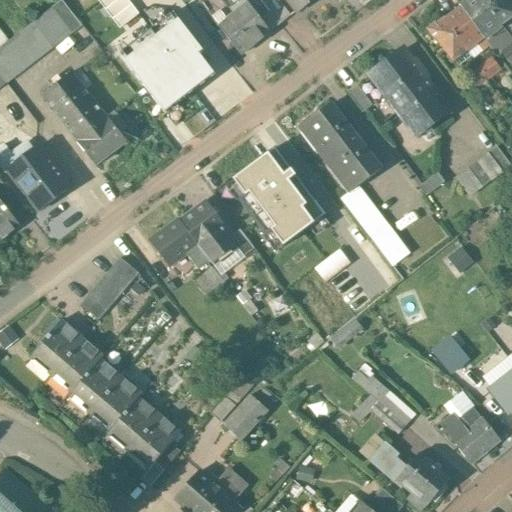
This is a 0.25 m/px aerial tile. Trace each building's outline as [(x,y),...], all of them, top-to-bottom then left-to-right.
[(131,0),(100,0),(120,27),(141,12),(131,0)] [(229,7),(224,0),(200,0),(218,24),(234,12),(229,7)] [(247,0),(238,0),(229,7),(234,12),(218,24),(242,55),(272,32),(271,30),(247,0)] [(261,0),(247,0),(271,30),(280,23),(261,0)] [(291,15),(279,0),(261,0),(280,23),(291,15)] [(288,0),(297,12),(312,0),(288,0)] [(502,24),(483,0),(468,0),(461,5),(485,36),(502,24)] [(511,16),(511,8),(505,0),(483,0),(502,24),(511,16)] [(81,27),(61,1),(54,7),(72,30),(74,33),(81,27)] [(485,36),(461,5),(445,18),(468,49),(485,36)] [(72,30),(54,7),(34,22),(52,46),(72,30)] [(453,61),(468,49),(445,18),(429,30),(453,61)] [(178,19),(124,62),(166,114),(215,75),(200,56),(204,52),(178,19)] [(0,47),(0,72),(6,81),(52,46),(34,22),(8,42),(0,47)] [(403,50),(370,75),(386,96),(418,71),(403,50)] [(499,71),(489,58),(480,65),(490,78),(499,71)] [(481,85),(490,78),(480,65),(471,72),(481,85)] [(71,131),(101,107),(73,71),(43,95),(71,131)] [(418,71),(386,96),(401,116),(434,91),(418,71)] [(359,86),(349,93),(363,112),(373,105),(359,86)] [(434,91),(401,116),(417,137),(450,111),(434,91)] [(382,168),(333,104),(334,103),(333,102),(318,114),(319,114),(300,129),(349,193),(358,186),(367,179),(368,180),(383,169),(382,168)] [(99,166),(129,143),(101,107),(71,131),(99,166)] [(4,144),(0,147),(0,169),(4,175),(8,172),(6,170),(33,150),(26,141),(11,153),(4,144)] [(71,186),(39,145),(33,150),(6,170),(8,172),(38,211),(71,186)] [(511,165),(497,146),(488,153),(502,172),(511,165)] [(274,150),(232,181),(246,199),(241,202),(266,235),(271,231),(283,247),(324,215),(274,150)] [(493,180),(478,161),(469,168),(484,187),(493,180)] [(438,172),(419,187),(427,196),(446,182),(438,172)] [(16,199),(0,178),(0,196),(8,206),(16,199)] [(349,193),(341,199),(380,250),(397,237),(358,186),(349,193)] [(0,196),(0,240),(21,224),(8,206),(0,196)] [(232,237),(207,204),(181,223),(198,246),(210,261),(211,263),(235,245),(237,244),(232,237)] [(179,220),(151,241),(170,266),(186,255),(198,246),(181,223),(179,220)] [(255,249),(241,231),(232,237),(237,244),(235,245),(244,257),(255,249)] [(397,237),(380,250),(392,266),(409,253),(397,237)] [(449,255),(461,271),(474,260),(461,245),(449,255)] [(198,246),(186,255),(198,271),(210,261),(198,246)] [(340,250),(314,270),(325,284),(350,264),(340,250)] [(139,274),(120,258),(112,267),(130,283),(139,274)] [(130,283),(112,267),(104,276),(122,292),(130,283)] [(211,269),(195,283),(208,299),(225,284),(211,269)] [(122,292),(104,276),(96,285),(115,301),(122,292)] [(115,301),(96,285),(88,294),(107,310),(115,301)] [(107,310),(88,294),(80,304),(98,320),(107,310)] [(82,338),(62,320),(34,353),(54,371),(82,338)] [(8,325),(0,331),(0,339),(5,347),(18,338),(8,325)] [(452,333),(432,348),(451,373),(471,357),(452,333)] [(82,338),(54,371),(75,389),(100,360),(103,356),(82,338)] [(75,389),(73,391),(94,409),(121,378),(100,360),(75,389)] [(398,400),(371,377),(368,381),(358,372),(352,379),(370,395),(388,411),(398,400)] [(511,375),(491,392),(508,413),(510,411),(511,412),(511,375)] [(121,378),(94,409),(114,427),(140,399),(142,396),(121,378)] [(250,395),(224,425),(242,442),(269,412),(250,395)] [(370,395),(352,416),(360,423),(371,411),(380,419),(388,411),(370,395)] [(160,417),(140,399),(114,427),(112,430),(132,448),(160,417)] [(228,400),(214,416),(224,424),(238,408),(228,400)] [(415,415),(398,400),(388,411),(406,426),(415,415)] [(406,426),(388,411),(380,419),(398,435),(406,426)] [(496,441),(479,420),(478,421),(469,411),(459,420),(467,430),(452,442),(469,463),(496,441)] [(160,417),(132,448),(153,466),(156,464),(172,445),(181,435),(160,417)] [(374,435),(359,453),(369,462),(384,444),(374,435)] [(384,444),(369,462),(383,474),(396,458),(399,454),(386,442),(384,444)] [(172,445),(156,464),(165,472),(181,454),(172,445)] [(406,466),(395,479),(426,505),(447,480),(417,454),(406,466)] [(406,466),(396,458),(386,471),(395,479),(406,466)] [(288,468),(279,461),(274,467),(276,469),(283,475),(288,468)] [(283,475),(276,469),(270,478),(276,483),(283,475)] [(0,511),(5,511),(26,491),(5,471),(0,476),(0,511)] [(231,511),(238,504),(200,472),(177,499),(192,511),(231,511)] [(26,491),(5,511),(45,511),(47,510),(26,491)] [(400,511),(403,508),(384,492),(376,501),(389,511),(400,511)] [(389,511),(376,501),(369,509),(372,511),(389,511)]
